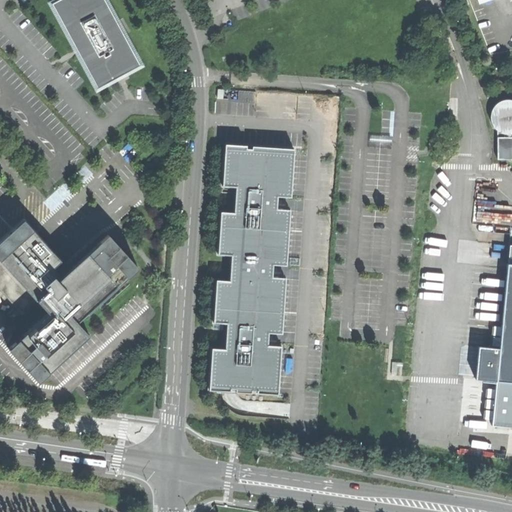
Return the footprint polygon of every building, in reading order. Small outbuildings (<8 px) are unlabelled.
[(91,78),(97,89),(116,79),(127,73),(140,66),(123,35),(121,36),(118,31),(115,26),(117,25),(103,0),(60,0),(51,5),(74,48),(79,45),(85,56),(80,58),(91,78)] [(494,129),(497,131),(502,134),(505,134),(506,134),(510,134),(511,133),(511,101),(506,101),(501,102),(498,104),(495,106),(492,110),(491,114),(491,120),(492,125),(494,129)] [(511,137),(505,138),(497,138),(497,140),(497,160),(511,159),(511,137)] [(294,148),(225,144),(222,186),(236,187),(235,193),(235,197),(234,212),(221,212),(218,254),(232,255),(231,264),(231,267),(231,271),(230,281),(216,280),(214,322),(227,323),(226,328),(226,333),(225,349),(212,348),(212,349),(209,389),(219,390),(278,394),(281,346),(268,345),(269,332),(282,333),(286,278),(272,277),(273,264),(286,265),(290,210),(277,209),(277,196),(291,197),(294,148)] [(38,301),(63,278),(17,228),(0,243),(0,287),(24,314),(38,301)] [(63,278),(38,301),(49,313),(9,349),(40,383),(91,336),(78,322),(83,318),(87,314),(88,315),(140,269),(109,235),(63,278)] [(511,263),(509,263),(500,348),(462,345),(459,378),(499,382),(511,383),(511,263)] [(511,383),(499,382),(495,425),(511,426),(511,383)]
